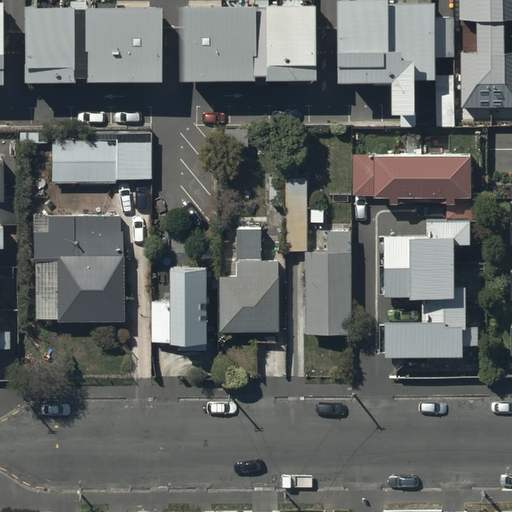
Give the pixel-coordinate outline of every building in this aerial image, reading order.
[(321,0),(181,0),(181,75),(255,75),(255,70),(269,69),(269,76),(321,76),(321,0)] [(340,0),(341,78),(392,78),(393,111),(417,111),(417,79),(438,79),(438,56),(456,56),(456,16),(437,16),(437,0),(340,0)] [(511,0),(460,0),(460,22),(477,22),(478,54),(461,54),(461,108),(511,107),(511,53),(505,53),(505,22),(511,21),(511,0)] [(157,2),(21,3),(22,77),(158,76),(157,2)] [(52,131),(52,179),(150,178),(150,130),(52,131)] [(470,155),(353,154),(353,196),(448,197),(447,219),(472,219),(487,220),(487,194),(470,194),(470,155)] [(308,177),(286,177),(286,252),(309,251),(308,177)] [(123,214),(32,214),(32,258),(55,258),(56,322),(124,322),(123,214)] [(447,219),(427,219),(427,234),(386,234),(386,294),(424,294),(424,321),(386,321),(386,354),(463,354),(463,343),(478,343),(478,324),(468,324),(468,283),(455,283),(455,242),(472,242),(472,219),(447,219)] [(0,345),(10,345),(10,327),(0,326),(0,244),(1,244),(1,222),(0,221),(0,345)] [(221,274),(222,330),(279,329),(278,259),(263,259),(262,225),(238,225),(239,274),(221,274)] [(355,230),(328,230),(328,251),(309,251),(309,334),(355,334),(355,230)] [(208,265),(173,266),(173,303),(153,303),(154,341),(178,341),(178,349),(209,348),(208,265)] [(275,342),(254,342),(254,381),(275,381),(275,342)]
